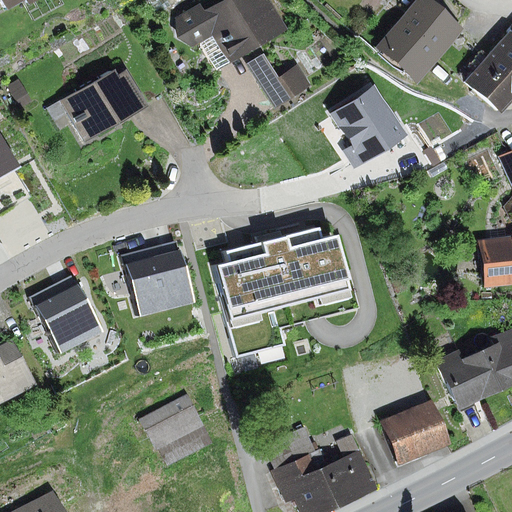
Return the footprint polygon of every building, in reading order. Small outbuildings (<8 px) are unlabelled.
[(0,0),(0,8),(15,0),(18,5),(27,0),(0,0)] [(164,0),(145,0),(146,0),(153,13),(167,5),(164,0)] [(195,5),(172,17),(170,38),(187,49),(197,44),(212,72),(243,55),(242,51),(281,30),(264,0),(219,0),(199,11),(195,5)] [(457,29),(423,0),(411,0),(371,47),(411,82),(457,29)] [(502,32),(457,83),(490,113),(511,87),(511,33),(509,37),(502,32)] [(256,54),(241,63),(270,107),(305,85),(293,66),(273,79),(256,54)] [(108,70),(43,108),(51,120),(64,112),(81,142),(142,105),(120,69),(111,75),(108,70)] [(16,80),(5,87),(13,100),(24,92),(16,80)] [(370,87),(330,113),(350,142),(342,147),(356,168),(402,137),(370,87)] [(0,144),(0,172),(12,166),(0,144)] [(511,148),(495,156),(511,194),(511,148)] [(220,262),(203,267),(220,332),(225,330),(232,357),(280,345),(276,328),(318,317),(355,308),(340,250),(329,253),(325,236),(313,239),(310,230),(218,253),(220,262)] [(511,236),(473,240),(478,288),(511,285),(511,236)] [(171,245),(114,260),(132,320),(184,303),(171,245)] [(67,280),(25,300),(51,353),(93,333),(67,280)] [(456,347),(427,359),(448,412),(511,385),(511,335),(509,330),(458,350),(456,347)] [(7,340),(0,343),(0,376),(10,396),(30,387),(7,340)] [(0,401),(10,396),(0,376),(0,401)] [(190,398),(141,423),(165,469),(213,445),(190,398)] [(426,403),(378,423),(395,464),(443,444),(426,403)] [(270,467),(312,451),(303,427),(261,443),(270,467)] [(334,442),(341,459),(357,452),(350,435),(334,442)] [(270,467),(266,469),(280,503),(290,499),(294,511),(319,511),(372,490),(357,452),(341,459),(326,465),(319,448),(312,451),(270,467)] [(63,511),(55,495),(21,511),(63,511)]
